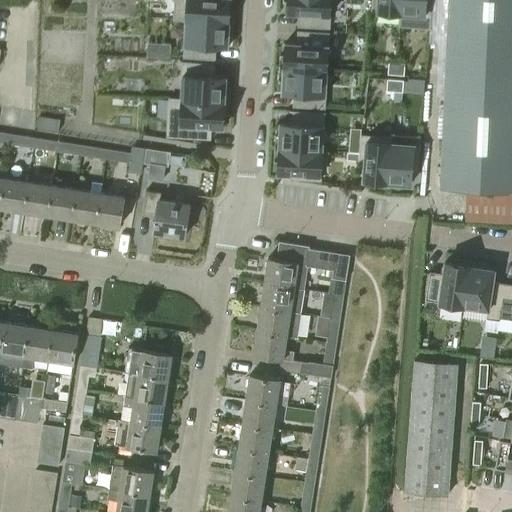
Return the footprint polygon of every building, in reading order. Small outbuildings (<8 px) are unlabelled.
[(187,0),(187,19),(235,22),(235,9),(231,9),(231,0),(187,0)] [(331,0),(283,0),(284,1),(288,1),(287,13),(299,13),(299,26),(330,28),(331,0)] [(371,0),(371,11),(400,14),(401,14),(401,0),(371,0)] [(401,0),(401,14),(400,14),(399,26),(429,28),(431,0),(401,0)] [(511,0),(449,0),(440,187),(465,189),(465,220),(511,222),(511,0)] [(235,22),(187,19),(185,56),(215,59),(216,46),(228,47),(229,35),(234,35),(235,22)] [(327,70),(330,33),(298,31),(298,43),(286,42),(285,54),(281,54),(280,67),(327,70)] [(155,56),(156,44),(148,44),(147,55),(155,56)] [(181,99),(228,102),(229,99),(228,99),(229,91),(229,89),(225,88),(226,77),(213,76),(214,64),(183,62),(181,99)] [(388,74),(396,75),(397,63),(389,63),(388,74)] [(396,75),(403,75),(404,64),(397,63),(396,75)] [(327,70),(280,67),(279,81),(284,81),(283,93),(295,93),(294,106),(325,108),(327,70)] [(387,91),(394,92),(395,80),(388,79),(387,91)] [(402,92),(403,81),(395,80),(394,92),(402,92)] [(228,103),(228,102),(181,99),(169,98),(167,136),(210,139),(210,126),(223,127),(223,115),(228,116),(228,113),(228,105),(228,103)] [(274,147),(274,148),(322,150),(324,113),(293,111),(292,124),(280,123),(279,134),(275,134),(275,137),(274,145),(274,144),(274,147)] [(59,131),(60,119),(38,116),(37,128),(59,131)] [(0,142),(8,144),(10,133),(0,131),(0,142)] [(32,148),(34,137),(10,133),(8,144),(32,148)] [(386,186),(390,142),(391,142),(391,137),(361,135),(359,153),(359,161),(358,167),(364,168),(363,180),(373,181),(373,185),(375,186),(375,185),(383,186),(386,186)] [(56,151),(58,141),(34,137),(32,148),(56,151)] [(80,155),(82,145),(58,141),(56,151),(80,155)] [(390,142),(386,186),(387,186),(389,187),(389,186),(397,187),(400,188),(400,183),(410,184),(411,172),(417,172),(420,145),(391,142),(390,142)] [(104,159),(106,148),(82,145),(80,155),(104,159)] [(142,163),(142,147),(131,145),(130,152),(106,148),(104,159),(129,163),(128,171),(140,173),(142,163)] [(168,166),(170,151),(142,147),(142,163),(149,164),(147,178),(163,180),(165,166),(168,166)] [(322,150),(274,148),(274,150),(274,158),(273,158),(273,161),(278,161),(277,173),(289,173),(289,178),(320,180),(322,150)] [(347,160),(359,161),(359,153),(347,152),(347,160)] [(0,206),(23,210),(27,181),(3,177),(0,199),(0,206)] [(46,214),(51,184),(27,181),(23,210),(46,214)] [(70,218),(75,188),(51,184),(46,214),(70,218)] [(94,221),(98,191),(75,188),(70,218),(94,221)] [(184,236),(189,202),(160,198),(161,192),(146,189),(142,214),(156,216),(153,231),(184,236)] [(118,225),(123,195),(98,191),(94,221),(118,225)] [(343,292),(348,255),(309,249),(309,246),(278,241),(275,259),(267,258),(263,281),(295,286),(294,287),(303,289),(306,267),(333,271),(332,279),(336,280),(334,294),(339,295),(340,292),(343,292)] [(463,305),(469,265),(445,261),(443,273),(430,271),(425,299),(439,301),(438,306),(463,309),(463,305)] [(493,269),(469,265),(463,305),(487,308),(486,318),(499,320),(499,318),(500,310),(505,282),(492,280),(493,269)] [(300,312),(303,291),(303,289),(294,287),(295,286),(263,281),(260,305),(290,310),(290,311),(300,312)] [(500,310),(499,318),(511,319),(511,283),(505,282),(500,310)] [(339,317),(343,293),(343,292),(340,292),(339,295),(334,294),(330,316),(339,317)] [(296,336),(300,312),(290,311),(290,310),(260,305),(256,329),(287,334),(286,335),(296,336)] [(89,314),(88,330),(102,331),(103,315),(89,314)] [(336,341),(339,317),(330,316),(326,342),(331,343),(332,340),(336,341)] [(0,350),(0,361),(24,365),(26,355),(31,325),(6,321),(2,351),(0,350)] [(49,358),(53,328),(31,325),(26,355),(24,365),(24,366),(32,368),(34,356),(49,358)] [(73,362),(78,332),(53,328),(49,358),(73,362)] [(292,361),(293,351),(284,349),(286,335),(287,334),(256,329),(252,355),(292,361)] [(97,365),(102,336),(86,333),(81,362),(85,363),(85,367),(90,368),(90,364),(97,365)] [(330,377),(336,341),(332,340),(331,343),(326,342),(322,363),(300,361),(299,372),(330,377)] [(168,378),(172,354),(129,347),(126,370),(138,371),(138,374),(168,378)] [(448,494),(456,362),(413,360),(405,491),(448,494)] [(90,368),(85,367),(85,363),(81,362),(76,389),(86,391),(89,377),(95,378),(97,365),(90,364),(90,368)] [(488,364),(480,363),(478,387),(486,388),(488,364)] [(164,402),(168,378),(138,374),(138,371),(126,370),(125,372),(129,372),(127,382),(136,383),(134,397),(164,402)] [(276,403),(279,378),(250,374),(246,399),(276,403)] [(32,377),(29,395),(40,397),(42,397),(44,379),(32,377)] [(325,411),(329,386),(319,385),(315,410),(325,411)] [(82,416),(86,391),(76,389),(73,410),(78,411),(77,415),(82,416)] [(0,400),(19,403),(20,394),(0,390),(0,400)] [(42,407),(43,402),(39,402),(40,397),(20,394),(19,403),(40,407),(42,407)] [(132,406),(130,420),(131,420),(130,422),(160,427),(164,402),(134,397),(125,396),(123,404),(132,406)] [(65,411),(65,409),(66,401),(40,397),(39,402),(43,402),(42,407),(65,411)] [(272,427),(276,403),(246,399),(242,423),(272,427)] [(472,402),(471,414),(479,414),(480,402),(472,402)] [(37,422),(38,417),(40,407),(19,403),(16,419),(37,422)] [(51,410),(50,416),(65,419),(66,413),(51,410)] [(92,450),(95,431),(81,429),(82,416),(77,415),(78,411),(73,410),(70,438),(69,447),(92,450)] [(322,435),(325,411),(315,410),(312,434),(322,435)] [(471,414),(470,426),(478,426),(479,414),(471,414)] [(511,419),(506,418),(502,440),(511,441),(511,419)] [(130,421),(120,420),(116,444),(157,450),(160,427),(130,422),(131,420),(130,420),(130,421)] [(42,424),(40,435),(62,438),(64,426),(42,423),(42,424)] [(268,451),(272,427),(242,423),(239,447),(268,451)] [(318,459),(322,435),(312,434),(310,445),(299,444),(297,456),(318,459)] [(60,452),(62,438),(40,435),(38,448),(60,452)] [(511,441),(502,440),(500,439),(494,468),(511,471),(511,441)] [(474,440),(473,452),(481,452),(482,440),(474,440)] [(89,468),(92,450),(69,447),(63,480),(67,480),(67,485),(72,486),(75,465),(89,468)] [(265,475),(268,451),(239,447),(235,470),(265,475)] [(58,464),(60,452),(38,448),(36,461),(58,464)] [(473,452),(472,464),(480,465),(481,452),(473,452)] [(315,483),(318,459),(297,456),(295,470),(305,471),(304,482),(315,483)] [(111,475),(110,489),(120,490),(120,491),(149,495),(153,471),(113,465),(111,475)] [(56,483),(57,472),(35,468),(33,479),(56,483)] [(261,499),(265,475),(235,470),(231,494),(261,499)] [(54,494),(56,483),(33,479),(31,490),(54,494)] [(76,507),(78,499),(69,498),(72,486),(67,485),(67,480),(63,480),(59,505),(70,507),(70,506),(76,507)] [(311,507),(315,483),(304,482),(300,505),(311,507)] [(146,511),(149,495),(120,491),(120,490),(110,489),(108,499),(118,500),(116,511),(146,511)] [(52,504),(54,494),(31,490),(29,501),(52,504)] [(259,511),(261,499),(231,494),(228,511),(259,511)] [(30,511),(50,511),(52,504),(29,501),(28,511),(30,511)]
